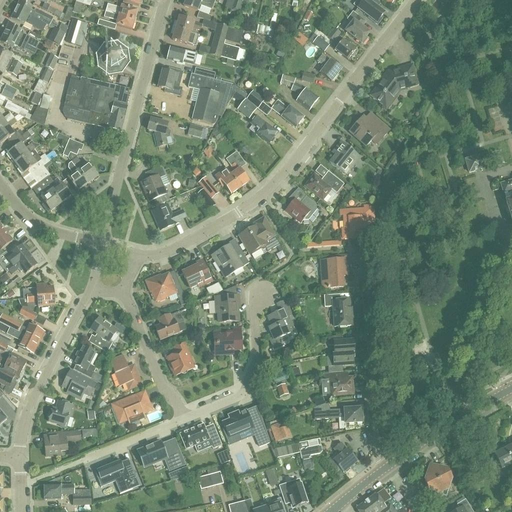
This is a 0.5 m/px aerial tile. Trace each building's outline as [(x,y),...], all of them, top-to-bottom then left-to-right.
[(76,0),(76,2),(82,5),(93,8),(94,6),(90,4),(91,0),(76,0)] [(214,5),(199,0),(185,0),(186,0),(182,1),(181,4),(183,7),(197,12),(199,6),(212,10),(214,5)] [(243,0),(233,0),(230,11),(239,14),(243,0)] [(376,24),(384,14),(374,6),(376,5),(369,0),(364,6),(367,9),(363,14),(376,24)] [(15,10),(46,25),(50,27),(54,19),(36,10),(35,12),(31,10),(33,7),(20,1),(15,10)] [(73,9),(72,13),(73,13),(79,15),(80,13),(82,5),(76,2),(73,9)] [(82,5),(80,13),(99,19),(101,11),(93,8),(82,5)] [(107,5),(105,12),(109,13),(134,21),(137,11),(121,7),(120,9),(107,5)] [(63,20),(65,15),(49,7),(47,11),(63,20)] [(68,7),(65,15),(63,20),(69,22),(73,13),(72,13),(73,9),(68,7)] [(46,25),(15,10),(11,19),(23,26),(25,23),(34,27),(34,28),(42,32),(46,25)] [(312,14),(307,11),(303,20),(308,22),(312,14)] [(109,13),(105,12),(104,18),(117,21),(116,26),(131,30),(134,21),(109,13)] [(209,22),(211,17),(199,12),(197,18),(209,22)] [(367,39),(366,37),(369,33),(361,27),(365,22),(352,12),(347,20),(351,23),(345,32),(361,44),(361,43),(363,44),(367,39)] [(269,28),(257,25),(256,33),(259,34),(272,37),(274,32),(274,31),(275,23),(277,15),(273,14),(272,22),(271,22),(269,28)] [(66,37),(80,42),(87,20),(73,15),(66,37)] [(174,22),(172,29),(190,34),(191,29),(200,32),(202,26),(193,24),(194,22),(179,18),(177,23),(174,22)] [(202,26),(202,27),(215,32),(214,38),(213,40),(224,43),(225,41),(230,43),(239,45),(243,32),(241,31),(228,27),(217,24),(203,20),(202,25),(202,26)] [(27,45),(33,48),(36,42),(30,39),(20,34),(21,30),(8,24),(4,33),(27,45)] [(327,38),(332,41),(337,44),(333,50),(348,61),(351,57),(352,58),(354,57),(357,54),(357,52),(355,51),(356,50),(338,37),(341,34),(334,28),(327,38)] [(54,29),(48,40),(54,43),(54,44),(59,46),(65,34),(54,29)] [(172,29),(171,34),(174,35),(172,40),(187,45),(187,44),(195,46),(197,41),(198,36),(190,34),(172,29)] [(27,45),(4,33),(0,40),(0,42),(12,49),(14,46),(24,51),(27,45)] [(324,53),(329,46),(318,37),(312,44),(324,53)] [(295,51),(300,42),(295,39),(289,47),(295,51)] [(200,46),(198,53),(208,55),(220,59),(236,63),(240,49),(224,45),(224,43),(213,40),(213,42),(212,42),(210,48),(200,46)] [(170,48),(167,61),(177,63),(176,64),(184,66),(185,64),(194,66),(197,54),(194,54),(170,48)] [(0,61),(19,71),(22,65),(14,61),(14,62),(9,59),(11,56),(0,50),(0,61)] [(117,67),(121,61),(119,54),(114,50),(107,51),(103,57),(104,64),(110,68),(117,67)] [(47,69),(53,72),(58,60),(50,56),(45,68),(47,69)] [(317,62),(321,65),(325,68),(320,74),(331,83),(341,70),(330,62),(321,56),(317,62)] [(19,71),(0,61),(0,72),(2,74),(4,70),(9,73),(8,74),(16,77),(19,71)] [(417,85),(412,66),(392,71),(393,74),(388,75),(385,80),(384,79),(371,96),(385,108),(390,101),(392,102),(399,93),(398,88),(405,86),(406,88),(417,85)] [(194,68),(193,75),(212,80),(213,74),(209,73),(209,71),(194,68)] [(47,69),(41,81),(48,84),(54,72),(53,72),(47,69)] [(160,72),(158,81),(160,81),(158,88),(165,90),(164,93),(179,97),(182,89),(178,88),(182,73),(184,73),(168,69),(169,70),(168,73),(162,72),(162,73),(160,72)] [(313,85),(315,77),(303,73),(301,82),(313,85)] [(190,74),(187,88),(194,89),(194,88),(200,89),(192,120),(211,125),(213,125),(215,123),(217,119),(218,116),(221,104),(224,91),(230,93),(232,85),(212,80),(193,75),(190,74)] [(118,87),(108,84),(71,75),(62,111),(67,119),(120,132),(127,107),(126,107),(129,95),(128,94),(129,89),(118,87)] [(282,76),(280,85),(292,88),(291,91),(301,96),(296,102),(303,107),(309,112),(318,100),(317,99),(313,96),(310,94),(306,90),(294,85),(296,79),(282,76)] [(0,78),(0,89),(4,92),(14,96),(17,91),(7,86),(6,87),(0,83),(0,78)] [(39,80),(33,91),(43,96),(48,85),(48,84),(41,81),(39,80)] [(224,91),(221,104),(227,105),(236,92),(237,86),(232,85),(230,93),(224,91)] [(237,86),(236,92),(246,100),(257,109),(266,116),(271,110),(263,103),(264,101),(253,92),(250,96),(237,86)] [(4,92),(0,89),(0,95),(12,101),(14,96),(4,92)] [(38,107),(32,117),(30,121),(44,127),(48,110),(48,109),(50,98),(43,96),(33,91),(33,92),(36,94),(31,104),(38,107)] [(245,100),(237,110),(249,120),(257,109),(245,100)] [(5,109),(18,115),(25,119),(28,112),(21,109),(8,102),(5,109)] [(281,118),(295,129),(303,119),(289,108),(287,110),(277,102),(271,110),(281,118)] [(0,128),(6,124),(13,119),(9,114),(2,119),(0,116),(0,128)] [(256,117),(250,125),(258,131),(256,135),(269,145),(270,143),(272,143),(274,141),(274,138),(277,133),(259,119),(256,117)] [(370,125),(362,118),(349,133),(365,147),(371,140),(376,145),(389,131),(375,119),(370,125)] [(150,120),(147,131),(155,133),(158,148),(167,145),(165,138),(170,137),(169,136),(171,131),(166,130),(167,124),(150,120)] [(6,124),(0,128),(0,144),(6,140),(10,145),(20,137),(17,132),(14,135),(6,124)] [(208,131),(203,130),(203,129),(190,125),(187,136),(200,139),(201,138),(206,139),(208,131)] [(216,139),(223,133),(220,129),(212,134),(216,139)] [(20,137),(10,145),(13,149),(7,154),(15,164),(28,154),(34,150),(35,149),(31,144),(24,149),(21,144),(30,137),(27,132),(20,137)] [(56,139),(67,143),(69,138),(58,134),(56,139)] [(69,140),(67,145),(78,150),(81,151),(83,145),(69,140)] [(360,158),(341,142),(332,153),(335,156),(329,164),(345,176),(360,158)] [(64,151),(62,156),(68,158),(70,153),(76,156),(78,150),(67,145),(64,151)] [(247,158),(252,153),(245,146),(240,151),(247,158)] [(28,154),(15,164),(22,175),(29,170),(32,174),(43,166),(49,161),(44,155),(40,158),(34,150),(28,154)] [(505,163),(500,151),(489,155),(493,167),(505,163)] [(230,176),(240,188),(249,182),(240,169),(245,165),(236,152),(225,160),(234,172),(230,176)] [(482,170),(478,157),(465,161),(469,173),(475,172),(481,170),(482,170)] [(77,171),(87,184),(98,177),(87,163),(82,167),(75,158),(71,162),(71,163),(77,171)] [(77,171),(71,163),(69,165),(68,168),(73,174),(67,179),(77,192),(87,184),(77,171)] [(43,166),(32,174),(36,179),(46,171),(43,166)] [(165,200),(163,196),(166,195),(158,176),(164,173),(162,169),(158,168),(144,174),(147,180),(139,183),(148,203),(155,200),(157,204),(165,200)] [(201,173),(196,168),(191,172),(196,177),(201,173)] [(240,188),(230,176),(225,169),(214,178),(219,185),(221,183),(230,195),(240,188)] [(50,176),(46,171),(36,179),(39,184),(37,185),(45,195),(40,199),(50,212),(60,204),(43,182),(48,178),(50,176)] [(336,194),(343,185),(330,175),(324,182),(322,182),(314,176),(305,187),(322,201),(330,190),(336,194)] [(56,187),(48,178),(43,182),(60,204),(71,197),(61,183),(56,187)] [(204,190),(212,199),(218,194),(205,179),(199,184),(203,190),(204,190)] [(511,181),(500,185),(503,194),(505,194),(507,203),(506,203),(511,223),(511,181)] [(204,190),(203,190),(197,195),(203,202),(199,204),(203,209),(207,207),(209,210),(216,205),(212,199),(204,190)] [(294,200),(285,212),(300,224),(303,222),(308,221),(318,208),(305,197),(299,204),(294,200)] [(173,223),(181,220),(178,213),(171,217),(166,206),(152,212),(161,231),(174,225),(173,223)] [(342,230),(342,239),(355,239),(356,238),(356,237),(356,234),(368,233),(367,213),(343,214),(344,230),(342,230)] [(282,251),(279,246),(263,219),(254,225),(255,228),(239,238),(249,255),(259,249),(260,251),(263,251),(265,250),(267,253),(276,248),(279,253),(282,251)] [(4,232),(0,234),(0,250),(12,242),(4,232)] [(8,272),(29,255),(22,245),(10,255),(16,262),(14,264),(13,263),(6,268),(8,272)] [(224,279),(248,264),(241,251),(234,255),(232,253),(233,253),(229,246),(211,257),(224,279)] [(29,255),(8,272),(11,275),(18,270),(17,268),(19,267),(25,275),(37,265),(29,255)] [(329,261),(320,262),(322,290),(343,288),(342,275),(347,275),(346,256),(329,258),(329,261)] [(198,288),(211,282),(202,261),(194,265),(193,266),(193,267),(194,268),(182,273),(190,289),(197,286),(198,288)] [(10,279),(6,274),(0,278),(0,284),(1,286),(10,279)] [(177,299),(184,297),(179,285),(173,287),(168,275),(160,278),(160,276),(145,282),(148,289),(149,288),(155,303),(158,302),(160,303),(165,301),(165,299),(176,295),(177,299)] [(11,290),(22,281),(19,277),(8,286),(11,290)] [(27,299),(54,297),(53,287),(47,288),(46,284),(35,285),(35,289),(22,290),(23,299),(26,299),(27,299)] [(239,306),(238,296),(215,298),(215,308),(217,308),(218,323),(238,322),(237,306),(239,306)] [(335,296),(323,296),(324,308),(332,307),(334,328),(352,327),(351,319),(352,319),(352,308),(350,308),(350,301),(336,302),(335,296)] [(55,306),(54,297),(27,299),(27,308),(37,307),(37,308),(55,306)] [(34,323),(38,315),(22,307),(18,315),(34,323)] [(283,345),(280,338),(290,334),(288,329),(292,328),(284,310),(267,317),(272,327),(268,329),(273,338),(269,340),(274,350),(282,346),(282,345),(283,345)] [(169,315),(158,320),(160,326),(154,328),(160,341),(179,333),(176,326),(183,323),(179,312),(169,316),(169,315)] [(9,329),(38,344),(43,333),(23,323),(21,326),(1,316),(0,318),(0,324),(9,329)] [(49,319),(45,328),(54,332),(58,323),(49,319)] [(108,343),(116,331),(110,327),(106,322),(105,323),(99,319),(97,322),(95,321),(93,327),(91,330),(98,336),(96,339),(92,336),(88,343),(106,354),(112,345),(108,343)] [(9,329),(13,331),(10,337),(21,342),(18,347),(33,354),(38,344),(9,329)] [(241,350),(240,336),(234,336),(233,333),(213,334),(214,346),(218,346),(218,355),(225,355),(225,351),(241,350)] [(0,342),(7,346),(8,347),(11,341),(0,334),(0,342)] [(334,355),(354,353),(353,341),(342,342),(341,335),(327,338),(328,346),(333,346),(334,354),(334,355)] [(7,346),(0,342),(0,352),(0,353),(0,352),(0,354),(0,359),(22,371),(27,363),(11,355),(11,356),(4,352),(7,346)] [(187,372),(192,370),(190,364),(191,363),(184,344),(174,348),(176,355),(167,358),(170,365),(169,366),(171,372),(172,372),(174,377),(181,374),(183,375),(186,374),(187,372)] [(90,379),(96,368),(89,365),(95,353),(83,346),(73,365),(83,370),(81,375),(90,379)] [(334,355),(334,354),(326,355),(327,367),(328,374),(342,373),(342,366),(353,366),(352,356),(354,356),(354,353),(334,355)] [(132,372),(131,367),(127,369),(123,357),(111,362),(110,364),(119,387),(126,384),(128,390),(141,385),(135,371),(132,372)] [(284,367),(291,364),(289,358),(281,361),(284,367)] [(22,371),(0,359),(0,364),(5,367),(0,376),(0,385),(8,389),(11,383),(14,377),(18,379),(22,371)] [(298,369),(291,371),(294,382),(302,379),(298,369)] [(70,372),(66,379),(62,387),(69,390),(67,394),(80,400),(84,394),(90,397),(96,385),(70,372)] [(322,397),(333,396),(352,395),(351,379),(347,380),(346,375),(325,377),(325,381),(321,382),(322,397)] [(288,396),(284,385),(276,388),(280,398),(288,396)] [(143,414),(151,411),(146,398),(138,402),(136,396),(112,406),(117,419),(125,415),(128,424),(145,418),(143,414)] [(252,399),(220,412),(222,418),(255,406),(252,399)] [(69,418),(72,406),(58,402),(56,410),(52,409),(51,412),(50,412),(49,417),(49,419),(48,422),(60,426),(60,427),(66,429),(66,427),(65,427),(68,418),(69,418)] [(345,429),(345,425),(362,423),(361,409),(351,410),(351,407),(344,407),(344,410),(328,411),(328,404),(313,409),(314,420),(329,420),(338,419),(339,429),(345,429)] [(230,420),(222,423),(225,429),(223,430),(228,441),(238,437),(237,435),(252,429),(259,447),(269,443),(260,417),(250,421),(246,411),(238,414),(238,413),(228,417),(230,420)] [(284,422),(270,427),(275,442),(290,437),(287,427),(286,427),(284,422)] [(186,450),(209,440),(213,449),(222,446),(216,432),(208,435),(203,425),(180,435),(186,450)] [(80,433),(65,434),(48,436),(49,442),(47,443),(47,442),(44,442),(44,446),(45,446),(46,458),(60,456),(60,452),(67,451),(66,441),(72,441),(72,442),(80,441),(80,433)] [(318,440),(297,445),(301,461),(310,459),(309,457),(320,455),(318,447),(320,447),(318,440)] [(160,443),(138,452),(144,467),(165,459),(166,462),(165,462),(169,471),(184,466),(176,447),(167,451),(167,449),(163,451),(160,443)] [(343,473),(344,472),(345,474),(350,470),(348,468),(356,462),(346,451),(340,444),(334,450),(337,453),(328,461),(337,472),(340,470),(343,473)] [(493,452),(502,469),(511,463),(511,446),(506,449),(504,446),(493,452)] [(100,469),(96,471),(100,480),(112,475),(115,482),(117,481),(121,493),(122,494),(139,486),(130,463),(122,466),(120,461),(117,462),(117,461),(99,468),(100,469)] [(448,489),(451,479),(446,470),(436,467),(427,472),(424,481),(429,490),(439,493),(448,489)] [(223,484),(220,473),(208,476),(212,487),(223,484)] [(290,502),(292,508),(306,503),(299,481),(285,485),(286,489),(280,491),(284,504),(290,502)] [(61,500),(61,495),(73,495),(73,486),(60,486),(44,486),(45,501),(61,500)] [(391,511),(387,506),(385,508),(375,494),(356,509),(357,511),(391,511)] [(73,506),(91,506),(91,496),(73,496),(73,506)] [(273,506),(266,508),(267,511),(284,511),(280,499),(272,501),(273,506)] [(472,511),(465,500),(457,505),(459,510),(456,511),(472,511)] [(245,502),(244,502),(229,506),(230,511),(248,511),(247,509),(245,502)]
